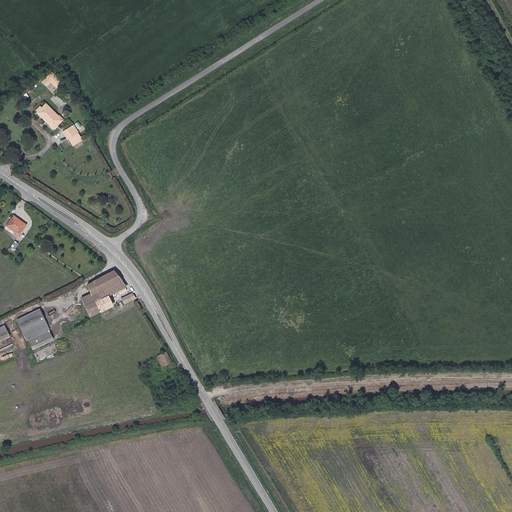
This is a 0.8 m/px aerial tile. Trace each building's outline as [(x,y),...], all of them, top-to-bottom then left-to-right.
[(49,71),(40,80),(45,85),(48,81),(56,88),(61,82),(49,71)] [(37,112),(36,113),(41,119),(43,116),(49,122),(52,119),(56,123),(61,118),(45,103),(41,107),(39,106),(35,110),(37,112)] [(49,122),(43,116),(41,119),(52,128),(56,123),(52,119),(49,122)] [(80,132),(86,128),(80,120),(74,124),(80,132)] [(76,129),(71,121),(63,127),(68,134),(76,129)] [(20,220),(21,219),(16,215),(9,225),(17,231),(15,232),(19,235),(27,225),(20,220)] [(21,243),(17,240),(16,241),(11,247),(14,250),(20,244),(21,243)] [(104,315),(118,309),(112,296),(108,289),(126,281),(119,272),(117,270),(95,281),(103,297),(96,300),(104,315)] [(88,284),(92,293),(96,300),(103,297),(95,281),(88,284)] [(112,296),(120,292),(130,288),(126,281),(108,289),(112,296)] [(132,291),(130,288),(120,292),(121,296),(132,291)] [(87,304),(96,300),(92,293),(84,297),(87,304)] [(134,294),(123,299),(126,305),(138,299),(134,294)] [(94,320),(104,315),(96,300),(87,304),(94,320)] [(18,321),(23,333),(46,321),(41,310),(18,321)] [(66,326),(62,318),(58,321),(61,328),(66,326)] [(46,321),(23,333),(24,334),(47,323),(46,321)] [(29,341),(49,331),(50,330),(47,323),(24,334),(27,342),(29,341)] [(52,338),(49,331),(29,341),(33,348),(52,338)] [(164,366),(172,362),(166,353),(159,357),(164,366)] [(149,374),(155,371),(150,361),(144,364),(149,374)]
